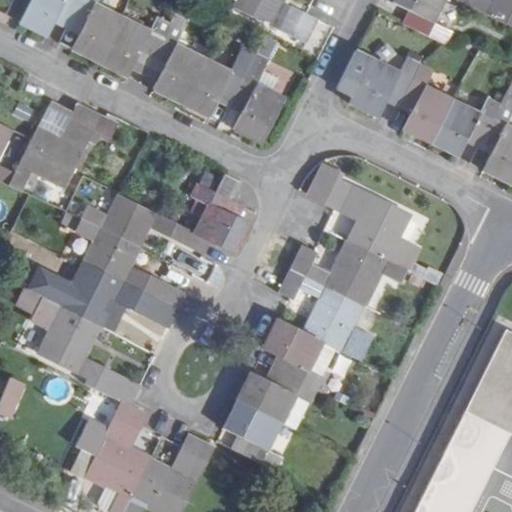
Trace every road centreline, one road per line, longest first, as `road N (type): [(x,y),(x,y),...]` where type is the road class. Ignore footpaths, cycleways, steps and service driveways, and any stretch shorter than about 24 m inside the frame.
road 1 (residential): [(511,239),(482,264),(356,511)]
road 2 (residential): [(0,43),(278,181)]
road 3 (residential): [(311,117),(511,221)]
road 4 (residential): [(278,181),(257,245),(200,361)]
road 5 (residential): [(311,117),(367,0)]
